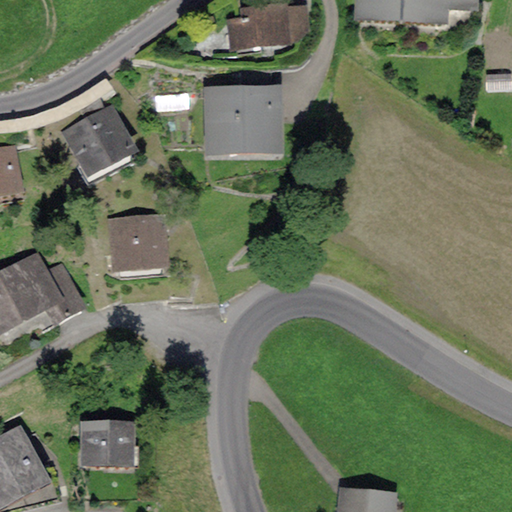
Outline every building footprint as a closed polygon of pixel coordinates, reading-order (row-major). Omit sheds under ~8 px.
[(292,36),(303,25),(301,3),(283,5),(282,0),(250,0),(251,8),(244,8),(245,16),(237,16),(238,20),(231,20),(233,42),(292,36)] [(436,0),(456,0),(466,0),(465,0),(364,0),(364,11),(436,15),(436,0)] [(211,92),(212,144),(271,143),(268,66),(237,67),(237,92),(211,92)] [(153,92),(155,108),(186,104),(184,88),(153,92)] [(66,132),(87,172),(128,151),(107,111),(66,132)] [(0,153),(0,187),(13,185),(7,153),(0,153)] [(111,222),(115,267),(161,263),(157,217),(111,222)] [(0,323),(42,301),(54,322),(79,309),(61,276),(54,280),(47,268),(39,272),(32,258),(0,275),(0,323)] [(84,426),(84,457),(127,457),(127,426),(111,426),(111,419),(86,419),(86,426),(84,426)] [(0,506),(57,493),(50,466),(35,470),(16,434),(12,436),(8,427),(0,431),(0,506)] [(387,511),(390,492),(352,488),(349,511),(387,511)]
